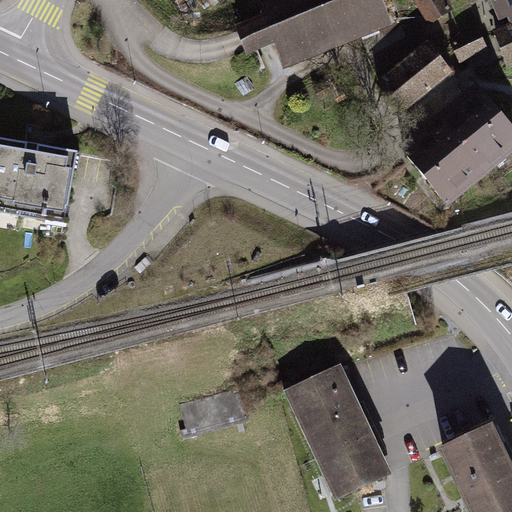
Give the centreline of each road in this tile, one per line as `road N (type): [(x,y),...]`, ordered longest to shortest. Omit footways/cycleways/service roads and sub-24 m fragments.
road 1 (tertiary): [(511,339),(429,260),(198,143)]
road 2 (residential): [(0,318),(59,298),(114,259),(166,201),(198,143)]
road 3 (tertiary): [(198,143),(10,56)]
